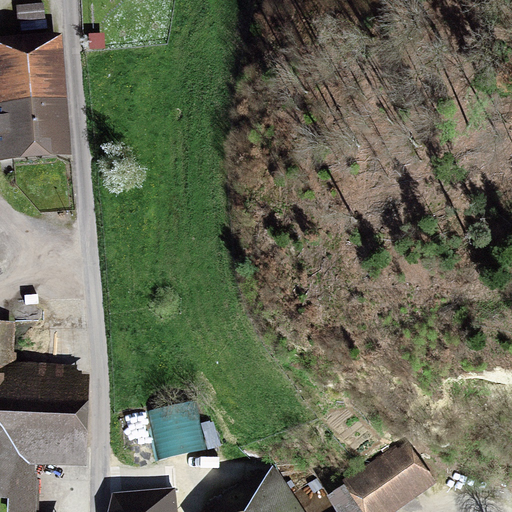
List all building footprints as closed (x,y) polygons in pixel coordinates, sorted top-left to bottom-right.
[(44,3),(14,6),(16,25),(46,22),(44,3)] [(70,158),(60,42),(0,47),(0,151),(1,164),(70,158)] [(13,511),(34,511),(36,466),(85,468),(87,374),(15,372),(16,331),(0,330),(0,501),(13,501),(13,511)] [(403,511),(431,492),(402,452),(348,491),(363,511),(403,511)] [(296,511),(275,478),(220,511),(296,511)]
